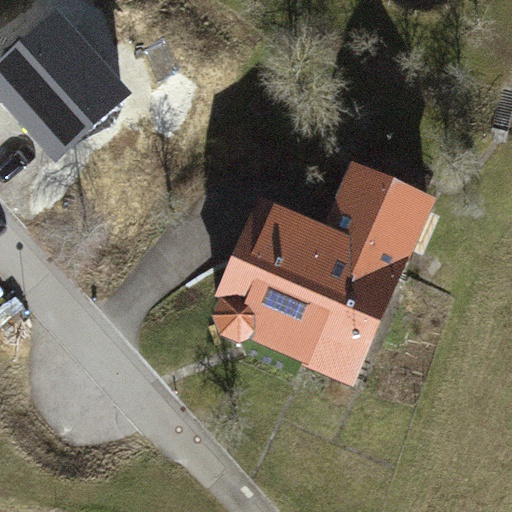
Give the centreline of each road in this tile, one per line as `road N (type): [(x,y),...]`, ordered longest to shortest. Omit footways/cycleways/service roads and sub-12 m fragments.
road 1 (track): [(252,511),(117,364)]
road 2 (residential): [(0,233),(117,364)]
